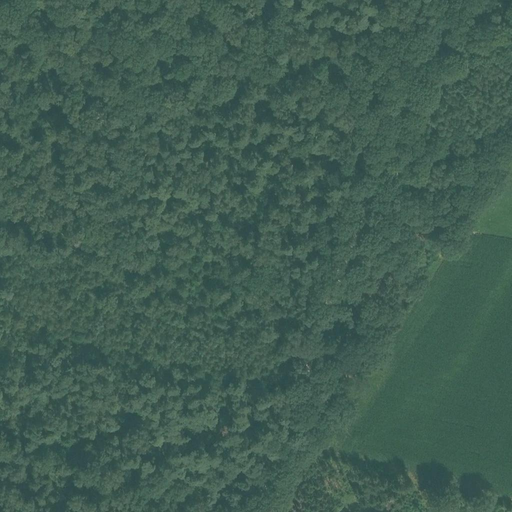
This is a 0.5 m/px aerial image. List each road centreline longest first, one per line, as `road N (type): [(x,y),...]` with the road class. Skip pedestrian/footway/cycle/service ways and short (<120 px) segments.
road 1 (track): [(422,45),(253,511)]
road 2 (track): [(368,165),(449,181),(471,171),(473,151),(434,147)]
